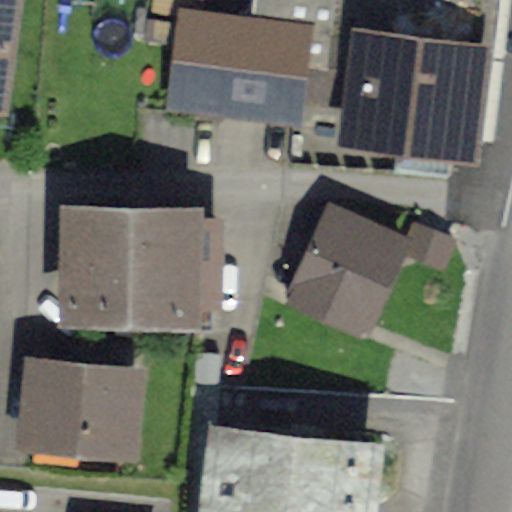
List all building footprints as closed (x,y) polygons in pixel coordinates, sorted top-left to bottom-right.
[(22,0),(0,0),(0,106),(9,107),(22,0)] [(173,104),(342,122),(339,142),(454,155),(481,158),(483,142),(492,56),(498,0),(255,0),(254,16),(184,8),(173,104)] [(199,214),(66,211),(64,321),(197,324),(199,214)] [(405,252),(332,219),(291,307),(364,340),(405,252)] [(140,384),(30,371),(20,448),(130,461),(140,384)] [(365,511),(370,454),(208,440),(201,511),(365,511)]
